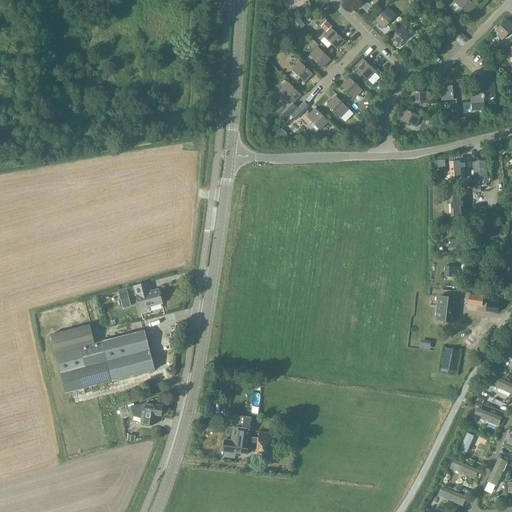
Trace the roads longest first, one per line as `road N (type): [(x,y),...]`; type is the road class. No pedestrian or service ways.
road 1 (secondary): [(154,511),(196,387),(230,158)]
road 2 (unclassified): [(230,158),(411,155),(511,132)]
road 3 (track): [(400,511),(511,307)]
road 4 (secondary): [(230,158),(240,0)]
